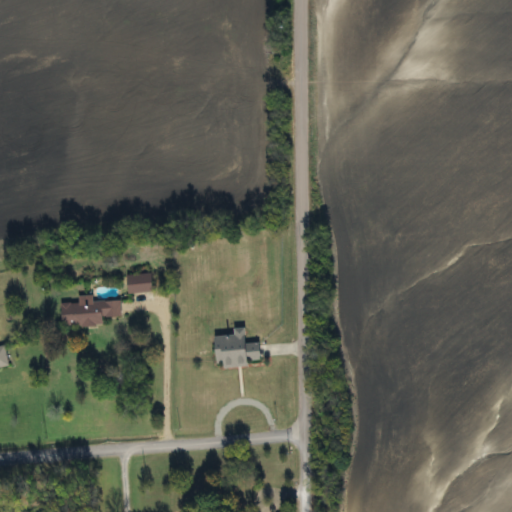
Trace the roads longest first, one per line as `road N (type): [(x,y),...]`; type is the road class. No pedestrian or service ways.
road 1 (residential): [(304,511),(301,0)]
road 2 (residential): [(303,432),(0,459)]
